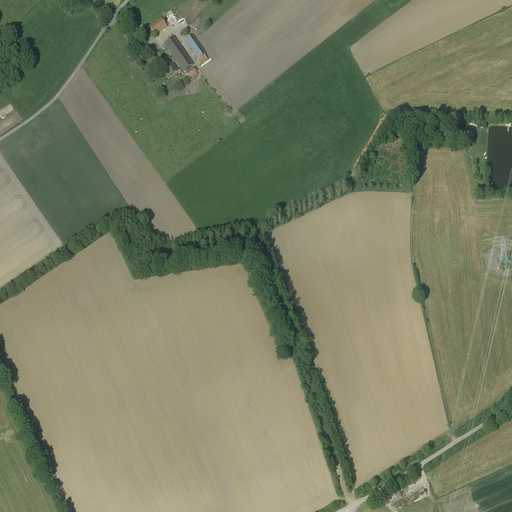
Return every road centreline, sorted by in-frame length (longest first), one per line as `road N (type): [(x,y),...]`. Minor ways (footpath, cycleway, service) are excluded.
road 1 (unclassified): [(349,507),(511,406)]
road 2 (unclassified): [(0,139),(45,107),(128,0)]
